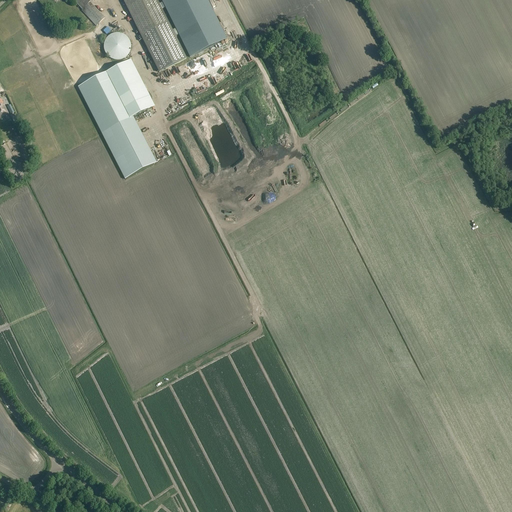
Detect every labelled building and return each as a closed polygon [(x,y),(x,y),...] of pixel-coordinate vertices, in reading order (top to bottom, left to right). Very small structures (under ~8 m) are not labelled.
[(72,0),(82,10),(82,11),(96,27),(105,19),(90,3),(93,0),(72,0)] [(190,59),(227,40),(206,0),(160,0),(162,3),(159,5),(156,0),(122,0),(159,73),(186,59),(176,37),(178,36),(190,59)] [(104,44),(104,47),(104,51),(105,54),(107,56),(109,58),(112,60),(116,61),(119,61),(122,60),(125,58),(127,56),(129,54),(131,50),(131,47),(131,44),(129,41),(127,38),(125,36),(122,34),(119,34),(116,34),(112,34),(109,36),(107,38),(105,41),(104,44)] [(155,107),(131,61),(105,74),(78,88),(102,134),(133,118),(155,107)] [(0,118),(9,114),(1,99),(0,99),(0,118)] [(133,118),(102,134),(125,180),(157,163),(133,118)]
